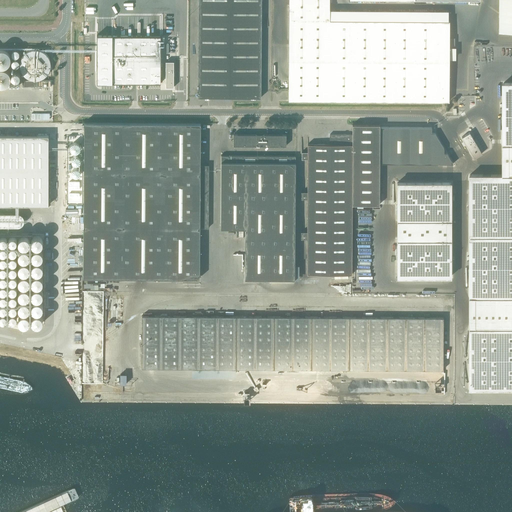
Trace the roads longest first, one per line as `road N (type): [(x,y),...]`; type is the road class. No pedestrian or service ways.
road 1 (unclassified): [(441,118),(66,111),(58,35)]
road 2 (unknown): [(460,288),(392,282),(386,215),(391,182),(400,175)]
road 3 (unknown): [(93,0),(92,87),(131,91),(137,112)]
